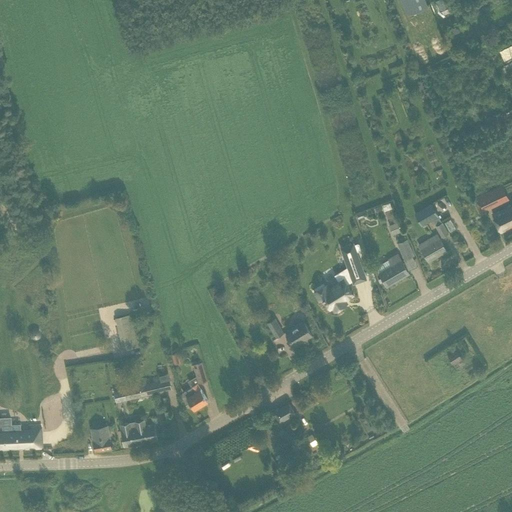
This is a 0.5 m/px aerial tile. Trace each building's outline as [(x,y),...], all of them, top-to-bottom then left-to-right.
[(401,0),(407,14),(428,6),(425,0),(401,0)] [(442,0),(438,0),(435,1),(440,11),(446,8),(442,0)] [(503,186),(473,200),(480,213),(509,199),(503,186)] [(389,202),(382,205),(384,211),(391,208),(389,202)] [(415,213),(422,225),(438,216),(431,203),(415,213)] [(511,205),(492,214),(496,221),(500,230),(511,224),(511,205),(511,206),(511,205)] [(450,217),(435,225),(440,236),(456,229),(450,217)] [(389,226),(392,235),(401,231),(397,222),(389,226)] [(477,251),(483,248),(472,226),(466,229),(477,251)] [(461,252),(452,235),(443,239),(444,242),(429,250),(426,245),(418,249),(425,262),(438,255),(443,264),(452,260),(450,257),(461,252)] [(397,242),(403,259),(413,255),(407,238),(397,242)] [(349,271),(362,267),(353,242),(340,247),(349,271)] [(378,271),(387,286),(409,273),(397,253),(388,258),(391,264),(378,271)] [(315,288),(316,290),(314,292),(319,300),(323,297),(330,308),(332,307),(334,310),(347,302),(345,300),(353,294),(347,284),(352,281),(347,272),(337,278),(339,281),(329,288),(327,283),(325,285),(323,282),(315,288)] [(126,289),(127,298),(145,296),(144,287),(126,289)] [(132,313),(116,317),(115,317),(123,350),(140,346),(132,313)] [(267,322),(275,337),(284,332),(275,317),(267,322)] [(286,331),(294,345),(312,335),(303,321),(286,331)] [(109,325),(111,337),(118,336),(116,324),(109,325)] [(272,340),(279,353),(291,347),(285,337),(281,339),(279,336),(272,340)] [(174,363),(184,360),(180,350),(171,353),(174,363)] [(447,356),(453,364),(456,368),(464,362),(462,359),(462,358),(456,350),(447,356)] [(193,364),(196,375),(198,382),(207,379),(202,361),(193,364)] [(9,389),(33,390),(34,373),(10,372),(9,389)] [(114,390),(117,402),(172,389),(169,377),(114,390)] [(190,402),(194,409),(196,408),(197,409),(200,407),(200,405),(208,400),(197,383),(180,394),(183,406),(190,402)] [(46,395),(46,408),(65,407),(65,395),(46,395)] [(273,412),(280,423),(296,414),(289,402),(273,412)] [(119,424),(122,437),(123,436),(125,446),(158,440),(154,422),(146,424),(145,419),(119,424)] [(0,431),(0,448),(41,446),(40,426),(31,427),(31,430),(18,430),(18,429),(20,429),(19,424),(1,425),(1,430),(2,430),(3,431),(0,431)] [(93,441),(94,441),(95,451),(111,448),(107,424),(90,427),(93,441)] [(306,436),(295,443),(302,455),(313,449),(306,436)]
